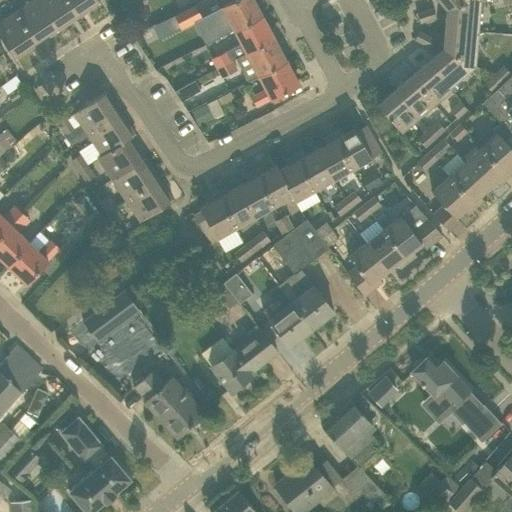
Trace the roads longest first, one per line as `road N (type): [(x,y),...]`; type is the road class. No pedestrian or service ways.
road 1 (residential): [(296,0),(345,106),(211,161),(181,149),(128,69),(95,59),(59,77)]
road 2 (unclassified): [(187,485),(437,279)]
road 3 (residential): [(187,485),(0,306)]
